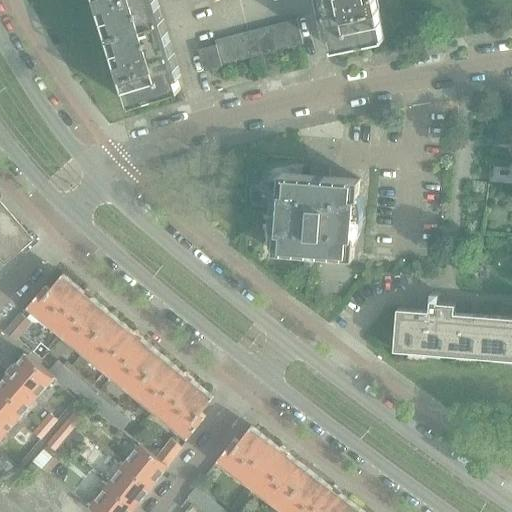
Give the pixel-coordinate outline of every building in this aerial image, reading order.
[(163,20),(157,0),(98,0),(110,36),(163,20)] [(382,31),(378,9),(375,0),(318,0),(326,37),(330,36),(333,50),(383,39),(382,32),(382,31)] [(303,44),(296,19),(283,22),(289,47),(303,44)] [(184,88),(169,39),(163,20),(110,36),(129,97),(131,104),(184,88)] [(289,47),(283,22),(269,26),(276,51),(289,47)] [(276,51),(269,26),(256,29),(262,54),(276,51)] [(262,54),(256,29),(242,33),(249,58),(262,54)] [(249,58),(242,33),(229,36),(235,61),(249,58)] [(235,61),(229,36),(215,40),(216,45),(222,65),(235,61)] [(222,65),(216,45),(199,49),(204,71),(222,66),(222,65)] [(353,236),(356,200),(358,201),(359,195),(360,179),(328,177),(329,170),(314,169),(312,168),(311,175),(280,173),(278,194),(280,194),(278,230),(275,230),(273,252),(309,254),(310,251),(318,252),(318,255),(354,258),(355,237),(353,236)] [(0,261),(29,236),(0,201),(0,261)] [(113,315),(93,298),(94,296),(85,288),(83,290),(63,273),(50,288),(46,284),(28,306),(34,310),(27,318),(31,322),(39,322),(48,329),(51,325),(83,351),(113,315)] [(489,357),(493,315),(475,314),(475,319),(462,318),(462,315),(454,314),(455,304),(438,302),(439,293),(431,292),(430,302),(429,316),(416,315),(417,309),(398,308),(394,350),(413,351),(414,347),(427,348),(426,352),(459,355),(459,351),(467,351),(472,352),(472,356),(489,357)] [(21,313),(16,319),(26,328),(31,322),(27,318),(21,313)] [(163,356),(143,339),(145,337),(135,330),(133,331),(113,315),(83,351),(133,392),(163,356)] [(511,322),(510,322),(511,317),(493,315),(489,357),(507,359),(507,354),(511,354),(511,322)] [(16,319),(11,325),(21,334),(26,328),(16,319)] [(11,325),(6,331),(16,340),(17,338),(21,334),(11,325)] [(0,386),(25,409),(52,377),(26,354),(16,365),(14,364),(7,372),(6,373),(8,374),(0,383),(0,386)] [(214,397),(210,395),(193,381),(195,379),(185,371),(184,373),(163,356),(133,392),(188,437),(206,416),(201,412),(214,397)] [(51,368),(49,370),(55,375),(64,364),(59,359),(51,368)] [(64,364),(55,375),(61,380),(70,369),(67,366),(64,364)] [(70,369),(61,380),(66,385),(75,374),(70,369)] [(75,374),(66,385),(72,390),(81,378),(75,374)] [(81,378),(72,390),(77,395),(87,383),(81,378)] [(87,383),(77,395),(83,399),(93,388),(87,383)] [(0,437),(25,409),(0,386),(0,437)] [(93,388),(83,399),(84,400),(90,405),(99,393),(93,388)] [(99,393),(90,405),(96,410),(105,399),(99,393)] [(105,399),(96,410),(103,416),(112,404),(105,399)] [(112,404),(103,416),(110,421),(118,410),(112,404)] [(118,410),(110,421),(116,426),(124,414),(122,413),(118,410)] [(75,427),(82,419),(74,412),(67,420),(75,427)] [(50,429),(58,420),(50,414),(42,423),(50,429)] [(124,414),(116,426),(122,430),(131,419),(124,414)] [(70,453),(85,435),(75,427),(67,420),(52,439),(60,445),(70,453)] [(42,439),(50,429),(42,423),(34,432),(42,439)] [(310,471),(289,455),(291,453),(281,445),(280,447),(251,426),(239,441),(234,437),(217,460),(250,486),(280,510),(310,471)] [(172,438),(167,445),(177,453),(182,447),(172,438)] [(60,445),(52,439),(48,443),(56,450),(60,445)] [(150,488),(167,465),(157,457),(141,445),(123,467),(150,488)] [(167,445),(162,451),(172,459),(177,453),(167,445)] [(43,469),(53,457),(50,455),(44,450),(33,462),(43,469)] [(162,451),(157,457),(167,465),(172,459),(162,451)] [(150,488),(123,467),(108,486),(135,506),(150,488)] [(360,511),(362,510),(341,494),(343,492),(333,485),(331,487),(310,471),(280,510),(283,511),(360,511)] [(197,485),(188,495),(194,501),(204,490),(197,485)] [(130,511),(135,506),(108,486),(91,507),(96,511),(130,511)] [(204,490),(194,501),(200,506),(210,496),(204,490)] [(210,496),(200,506),(207,511),(216,501),(210,496)] [(216,501),(207,511),(216,511),(222,506),(216,501)]
